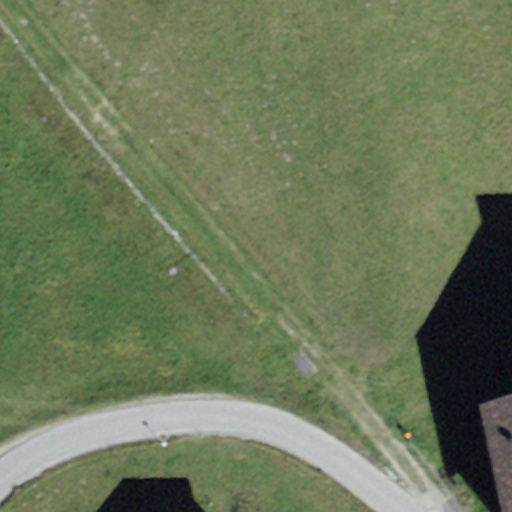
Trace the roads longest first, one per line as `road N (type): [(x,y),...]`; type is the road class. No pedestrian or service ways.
road 1 (track): [(5,0),(38,53),(265,276),(416,481),(430,511)]
road 2 (residential): [(401,511),(298,438),(211,417),(88,434),(0,481)]
